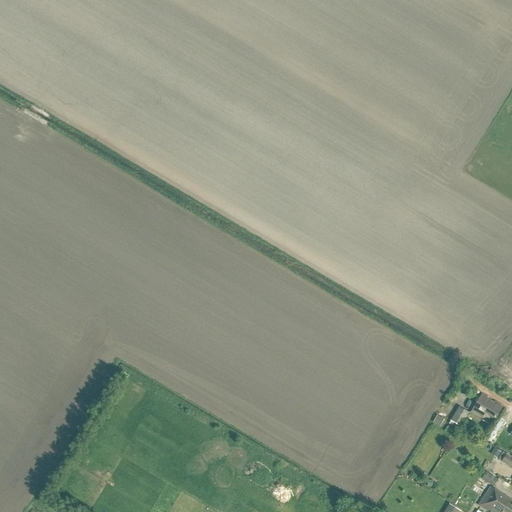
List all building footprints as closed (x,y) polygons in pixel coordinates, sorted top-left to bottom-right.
[(495,406),(488,402),(489,400),(483,396),(472,413),(483,419),(486,415),(496,422),(504,409),(496,404),(495,406)] [(460,406),(449,424),(458,430),(470,412),(460,406)] [(438,416),(434,423),(439,426),(443,419),(438,416)] [(420,432),(427,424),(422,419),(414,428),(420,432)] [(493,445),(505,427),(498,422),(487,441),(493,445)] [(491,453),(498,457),(502,451),(495,446),(491,453)] [(511,457),(507,454),(502,462),(511,468),(511,457)] [(494,487),(498,480),(486,472),(482,480),(494,487)] [(511,488),(502,484),(500,490),(511,495),(511,488)] [(511,511),(511,501),(490,487),(479,505),(489,511),(511,511)]
